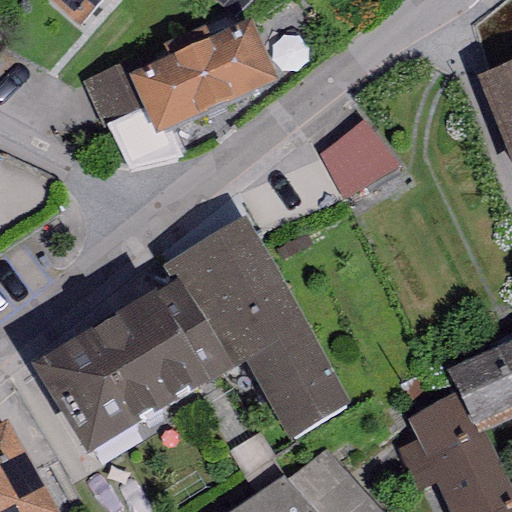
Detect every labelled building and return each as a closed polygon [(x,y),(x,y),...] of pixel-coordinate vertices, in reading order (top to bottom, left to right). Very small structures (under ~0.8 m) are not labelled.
[(109,0),(36,0),(79,36),(109,0)] [(239,0),(248,11),(262,0),(239,0)] [(251,30),(127,82),(153,145),(278,93),(251,30)] [(511,71),(477,84),(511,176),(511,71)] [(345,195),(405,173),(385,121),(325,143),(345,195)] [(165,268),(178,289),(231,380),(244,367),(291,451),(348,414),(246,223),(165,268)] [(178,289),(29,375),(82,466),(231,380),(178,289)] [(511,340),(446,369),(456,391),(475,434),(483,430),(511,417),(511,340)] [(456,391),(404,420),(417,441),(396,451),(419,491),(435,482),(447,511),(511,511),(511,493),(483,430),(475,434),(456,391)] [(50,511),(7,432),(0,435),(0,511),(50,511)] [(373,511),(325,453),(282,484),(304,511),(373,511)] [(304,511),(282,484),(239,511),(304,511)]
